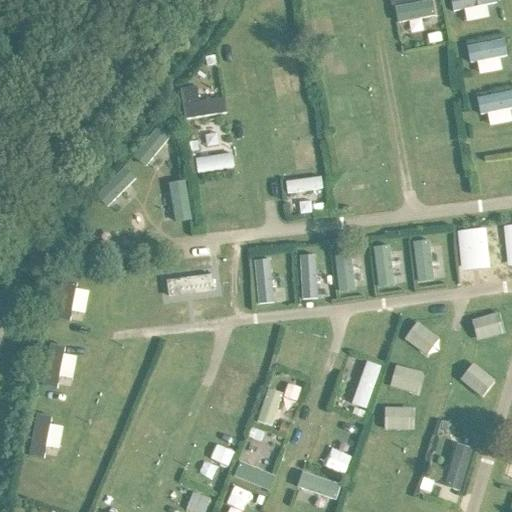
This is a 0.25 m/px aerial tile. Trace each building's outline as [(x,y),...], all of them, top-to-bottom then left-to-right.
[(489,18),(487,4),(497,3),(496,0),(451,0),(453,11),(464,10),(466,21),(489,18)] [(394,5),(396,21),(436,17),(434,1),(394,5)] [(313,12),(318,39),(359,32),(354,5),(313,12)] [(466,45),(469,63),(477,62),(479,74),(502,70),(499,57),(507,56),(504,38),(466,45)] [(405,55),(408,71),(446,63),(443,47),(405,55)] [(326,88),(367,85),(366,70),(325,72),(326,88)] [(225,97),(200,100),(198,85),(181,87),(184,119),(226,115),(225,97)] [(480,97),(485,127),(511,122),(511,91),(480,97)] [(417,122),(451,115),(448,100),(414,106),(417,122)] [(159,125),(132,157),(145,167),(171,135),(159,125)] [(301,153),(302,159),(317,158),(315,138),(278,141),(279,155),(301,153)] [(231,153),(194,159),(197,173),(234,167),(231,153)] [(95,196),(108,207),(136,177),(124,166),(95,196)] [(322,176),(285,181),(287,196),(307,194),(308,200),(298,202),(299,209),(326,206),(322,176)] [(469,194),(467,178),(425,182),(426,198),(469,194)] [(187,181),(170,182),(172,222),(189,221),(187,181)] [(241,206),(205,212),(207,225),(243,219),(241,206)] [(459,271),(488,269),(486,229),(457,230),(459,271)] [(411,242),(417,283),(435,281),(429,240),(411,242)] [(378,288),(395,285),(389,244),(372,247),(378,288)] [(334,252),(338,293),(355,291),(351,250),(334,252)] [(299,255),(301,300),(317,299),(316,255),(299,255)] [(272,259),(255,260),(257,303),(273,303),(272,259)] [(174,270),(175,311),(192,311),(190,270),(174,270)] [(147,283),(147,274),(134,275),(135,310),(160,309),(159,283),(147,283)] [(76,288),(72,311),(85,314),(90,291),(76,288)] [(57,387),(59,377),(72,379),(76,355),(64,353),(65,347),(49,344),(41,384),(57,387)] [(366,409),(381,366),(366,361),(351,404),(366,409)] [(245,423),(256,389),(243,385),(231,418),(245,423)] [(257,422),(272,427),(283,393),(268,388),(257,422)] [(159,415),(173,422),(177,413),(146,398),(126,441),(143,449),(159,415)] [(347,435),(356,439),(361,424),(326,413),(318,439),(343,447),(347,435)] [(26,456),(43,459),(46,447),(58,449),(64,422),(34,416),(26,456)] [(441,486),(459,493),(475,450),(456,444),(441,486)] [(267,493),(275,476),(240,460),(233,477),(267,493)] [(335,501),(340,485),(301,471),(295,487),(335,501)]
